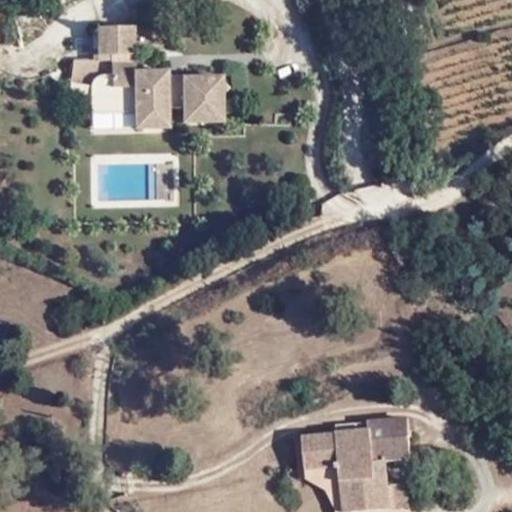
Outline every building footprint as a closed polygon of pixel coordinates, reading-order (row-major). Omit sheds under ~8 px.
[(132,53),(131,25),(96,26),(96,53),(132,53)] [(219,95),(227,88),(219,79),(219,77),(181,77),(181,75),(180,75),(180,83),(165,83),(165,75),(165,71),(156,71),(151,68),(149,67),(146,67),(144,68),(139,71),(133,71),(132,63),(109,64),(109,74),(110,112),(132,112),(132,127),(166,127),(165,107),(180,106),(180,122),(220,121),(219,95)] [(110,112),(109,74),(102,73),(99,74),(95,76),(91,79),(89,83),(88,86),(89,112),(110,112)] [(180,83),(180,75),(165,75),(165,83),(180,83)] [(347,510),(390,507),(388,487),(386,461),(411,460),(408,419),(369,422),(370,430),(335,433),(302,435),(303,438),(293,439),(295,470),(343,467),(347,510)] [(335,433),(370,430),(369,422),(335,425),(335,433)] [(334,511),(347,510),(343,467),(305,470),(305,479),(333,493),(334,511)] [(390,507),(409,505),(407,485),(388,487),(390,507)]
